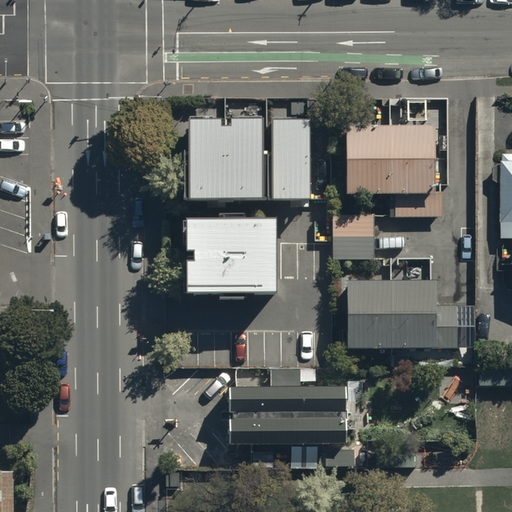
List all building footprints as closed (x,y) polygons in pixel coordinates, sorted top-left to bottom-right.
[(309,204),(308,123),(191,123),(192,294),(279,294),(279,204),(309,204)] [(438,191),(438,129),(350,129),(350,195),(392,196),(392,217),(447,217),(447,191),(438,191)] [(511,162),(499,162),(499,239),(511,239),(511,162)] [(374,261),(375,218),(333,217),(332,260),(374,261)] [(438,284),(348,285),(349,351),(460,349),(460,305),(438,305),(438,284)] [(344,453),(344,388),(224,389),(225,454),(344,453)] [(14,511),(14,472),(0,472),(0,511),(14,511)]
